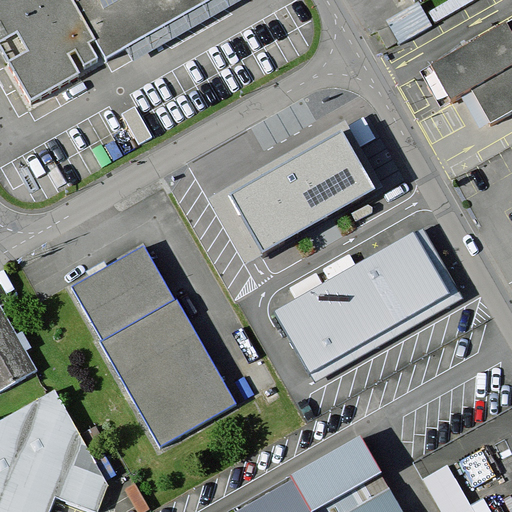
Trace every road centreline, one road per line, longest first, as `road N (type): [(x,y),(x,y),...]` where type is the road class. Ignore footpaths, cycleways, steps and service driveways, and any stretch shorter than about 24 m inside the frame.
road 1 (unclassified): [(9,251),(356,53)]
road 2 (unclassified): [(356,53),(511,327)]
